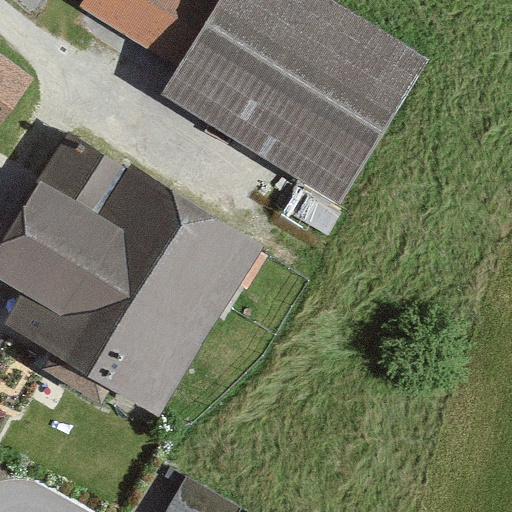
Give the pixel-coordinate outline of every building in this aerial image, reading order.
[(83,0),(168,52),(200,0),(83,0)] [(205,0),(156,90),(340,192),(423,43),(345,0),(205,0)] [(0,117),(29,79),(0,56),(0,117)] [(262,241),(132,164),(101,214),(42,178),(0,247),(0,278),(24,293),(5,324),(55,354),(45,369),(101,403),(110,387),(157,415),(262,241)] [(238,511),(241,508),(187,477),(166,511),(238,511)]
